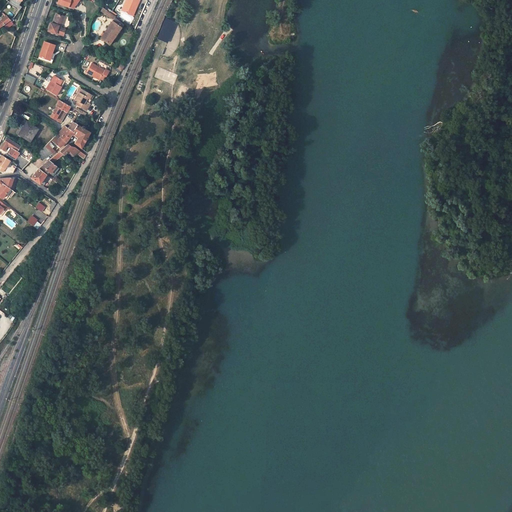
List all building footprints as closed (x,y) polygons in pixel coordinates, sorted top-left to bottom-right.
[(19,4),(22,0),(21,0),(6,0),(8,1),(17,7),(16,9),(18,11),(21,6),(19,4)] [(125,0),(121,10),(131,14),(135,6),(136,6),(139,0),(125,0)] [(106,9),(104,14),(112,19),(99,38),(109,44),(122,24),(114,17),(114,15),(109,11),(106,9)] [(59,28),(62,21),(60,21),(62,15),(56,13),(52,23),(50,22),(47,29),(55,32),(56,31),(63,34),(64,29),(59,28)] [(0,19),(0,27),(4,24),(9,20),(7,15),(1,19),(0,19)] [(166,35),(169,27),(163,24),(159,32),(166,35)] [(43,40),(37,55),(47,58),(50,51),(51,51),(54,43),(43,40)] [(47,58),(37,55),(36,58),(51,62),(54,53),(51,51),(50,51),(47,58)] [(99,78),(100,77),(104,79),(109,70),(105,68),(104,69),(91,61),(86,71),(99,78)] [(35,77),(26,73),(24,80),(32,84),(35,77)] [(56,94),(60,87),(58,85),(59,83),(62,79),(53,74),(45,89),(56,94)] [(90,104),(88,103),(85,101),(87,98),(88,99),(90,95),(81,90),(80,94),(79,93),(76,97),(75,99),(78,101),(81,103),(79,106),(86,110),(90,104)] [(19,93),(18,97),(25,101),(27,97),(19,93)] [(60,122),(63,117),(59,114),(62,109),(66,112),(69,106),(65,104),(63,103),(59,100),(50,116),(60,122)] [(25,127),(20,134),(30,141),(38,128),(27,121),(24,126),(25,127)] [(60,137),(66,142),(73,133),(75,130),(74,128),(77,124),(73,122),(68,127),(64,125),(57,133),(61,136),(60,137)] [(75,130),(73,133),(78,136),(74,143),(81,148),(90,132),(83,128),(84,126),(82,126),(81,127),(77,124),(74,128),(75,130)] [(44,146),(52,153),(66,142),(60,137),(59,137),(56,134),(44,146)] [(15,157),(19,152),(18,151),(20,148),(18,148),(19,146),(6,138),(3,143),(8,145),(12,148),(9,153),(15,157)] [(68,144),(59,151),(62,154),(64,155),(69,150),(73,155),(77,152),(84,157),(86,154),(76,148),(73,147),(71,146),(68,144)] [(52,153),(44,146),(37,153),(43,159),(52,153)] [(34,155),(29,153),(25,150),(22,155),(31,160),(34,155)] [(54,155),(39,168),(46,173),(48,171),(50,173),(56,165),(52,162),(62,154),(59,151),(54,155)] [(0,169),(3,171),(10,160),(2,155),(0,158),(0,169)] [(56,165),(50,173),(53,175),(59,167),(56,165)] [(46,174),(46,173),(39,168),(31,178),(39,183),(40,182),(43,185),(49,176),(46,174)] [(0,178),(0,180),(9,188),(10,187),(13,178),(13,177),(0,178)] [(9,188),(0,180),(0,196),(2,198),(9,188)] [(41,212),(44,207),(38,202),(35,207),(41,212)] [(33,225),(36,220),(31,217),(27,221),(33,225)] [(33,226),(37,229),(41,224),(38,221),(33,226)]
